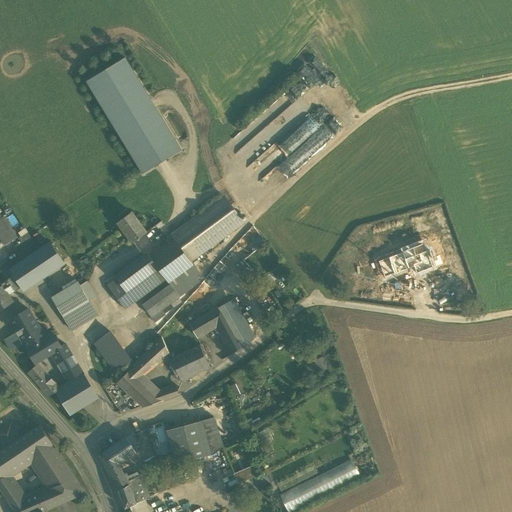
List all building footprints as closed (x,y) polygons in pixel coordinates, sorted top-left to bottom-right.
[(143,174),(182,150),(125,58),(86,81),(143,174)] [(317,71),(320,66),(308,58),(299,72),(307,78),(313,69),(317,71)] [(281,95),(288,105),(300,96),(293,86),(281,95)] [(301,97),(296,100),(306,114),(310,111),(301,97)] [(297,103),(233,152),(244,166),(235,173),(249,190),(276,169),(283,177),(344,130),(323,103),(307,116),(297,103)] [(172,235),(175,239),(191,261),(244,222),(225,196),(172,235)] [(123,229),(133,243),(147,232),(132,212),(120,221),(125,228),(123,229)] [(0,238),(5,246),(17,237),(4,217),(3,218),(0,219),(0,238)] [(267,218),(255,226),(259,232),(271,225),(267,218)] [(18,233),(21,237),(27,233),(25,228),(18,233)] [(21,237),(23,240),(25,239),(30,247),(34,244),(27,233),(21,237)] [(30,247),(25,239),(23,240),(15,246),(20,253),(30,247)] [(170,284),(164,288),(167,292),(161,297),(145,308),(152,317),(162,310),(179,298),(193,287),(189,282),(196,277),(201,274),(191,261),(175,239),(151,257),(159,268),(158,269),(166,279),(170,284)] [(24,291),(65,264),(51,242),(10,270),(14,275),(22,287),(24,291)] [(402,252),(378,261),(385,278),(409,269),(414,267),(417,274),(433,267),(430,260),(434,258),(430,249),(427,250),(424,243),(402,251),(402,252)] [(126,292),(158,269),(159,268),(151,257),(147,252),(115,276),(116,278),(124,289),(126,292)] [(126,292),(124,289),(115,295),(125,310),(166,279),(158,269),(126,292)] [(11,285),(15,291),(22,287),(14,275),(7,280),(11,285)] [(84,277),(78,281),(80,285),(87,281),(84,277)] [(200,282),(196,277),(189,282),(193,287),(200,282)] [(107,285),(115,295),(124,289),(116,278),(107,285)] [(62,287),(63,290),(77,282),(75,279),(62,287)] [(0,307),(11,301),(11,302),(12,301),(9,296),(5,290),(11,285),(7,280),(1,284),(0,282),(0,307)] [(51,297),(63,317),(64,316),(89,301),(90,301),(80,285),(78,281),(77,282),(63,290),(51,297)] [(80,285),(90,301),(97,296),(87,281),(80,285)] [(5,290),(9,296),(15,291),(11,285),(5,290)] [(158,293),(161,297),(167,292),(164,288),(158,293)] [(161,297),(158,293),(142,304),(145,308),(161,297)] [(162,310),(165,314),(182,302),(179,298),(162,310)] [(233,299),(223,305),(246,346),(254,340),(253,335),(233,299)] [(89,301),(64,316),(72,329),(97,314),(89,301)] [(232,355),(246,346),(223,305),(208,313),(216,326),(232,355)] [(10,320),(27,349),(45,338),(28,309),(10,320)] [(162,310),(152,317),(156,322),(166,315),(165,314),(162,310)] [(216,326),(208,313),(189,324),(197,337),(216,326)] [(94,344),(109,364),(125,352),(110,331),(94,344)] [(4,340),(11,351),(22,344),(16,333),(4,340)] [(53,333),(45,338),(27,349),(36,363),(51,353),(61,347),(53,333)] [(130,370),(139,379),(144,374),(170,354),(162,337),(130,370)] [(51,353),(57,363),(72,354),(65,344),(61,347),(51,353)] [(200,345),(188,351),(171,358),(179,375),(182,381),(210,368),(200,345)] [(109,364),(115,372),(131,360),(125,352),(109,364)] [(57,363),(69,382),(83,373),(72,354),(57,363)] [(329,368),(323,357),(314,361),(320,373),(329,368)] [(29,373),(48,395),(56,391),(59,389),(59,388),(38,365),(29,373)] [(155,394),(159,393),(144,374),(139,379),(130,370),(117,383),(143,407),(158,402),(155,394)] [(56,391),(71,415),(98,398),(83,373),(69,382),(59,388),(59,389),(56,391)] [(235,384),(230,387),(235,396),(240,394),(235,384)] [(155,394),(158,402),(180,394),(177,386),(159,393),(155,394)] [(201,421),(211,455),(222,448),(213,418),(201,421)] [(173,452),(175,462),(211,455),(201,421),(167,431),(173,452)] [(0,431),(0,439),(6,448),(21,438),(11,424),(0,431)] [(0,480),(7,475),(31,459),(53,444),(40,425),(21,438),(6,448),(0,451),(0,480)] [(268,432),(271,431),(271,428),(259,430),(260,441),(270,439),(268,432)] [(108,469),(118,488),(128,481),(117,463),(135,452),(126,436),(101,455),(108,469)] [(31,459),(50,488),(55,486),(50,479),(56,475),(54,473),(67,465),(53,444),(31,459)] [(164,465),(175,462),(173,452),(161,455),(164,465)] [(352,459),(279,495),(288,511),(290,511),(362,478),(352,459)] [(85,492),(67,465),(54,473),(56,475),(50,479),(55,486),(50,488),(40,492),(48,510),(84,494),(85,493),(85,492)] [(235,474),(238,483),(257,475),(253,466),(235,474)] [(277,483),(281,491),(317,473),(314,466),(277,483)] [(15,487),(7,475),(0,480),(0,489),(1,490),(4,495),(15,487)] [(128,482),(128,481),(118,488),(119,491),(125,509),(130,506),(136,503),(145,499),(150,497),(142,477),(128,482)] [(165,484),(155,488),(158,494),(167,490),(165,484)] [(19,494),(15,487),(4,495),(8,501),(19,494)] [(43,511),(48,510),(40,492),(24,500),(29,511),(43,511)] [(24,500),(19,494),(8,501),(15,511),(17,511),(20,511),(29,511),(24,500)] [(130,506),(132,511),(149,511),(145,499),(137,503),(130,506)]
